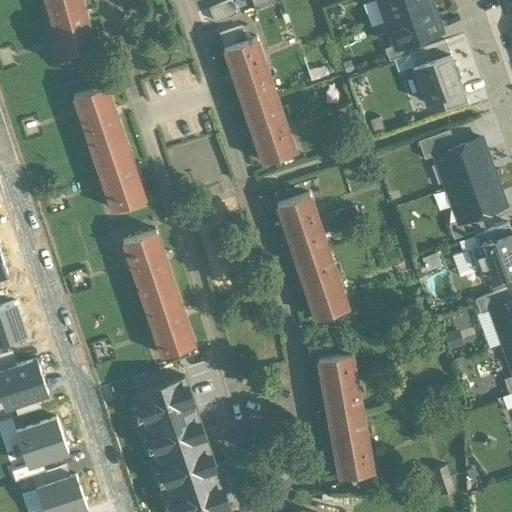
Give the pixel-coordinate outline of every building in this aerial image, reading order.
[(81,0),(45,0),(61,56),(94,47),(81,0)] [(230,0),(209,9),(214,21),(235,12),(230,0)] [(377,0),(386,22),(432,5),(430,0),(377,0)] [(511,5),(511,0),(500,0),(504,9),(511,5)] [(432,5),(386,22),(394,45),(395,46),(419,38),(441,30),(432,5)] [(241,27),(219,34),(223,48),(245,40),(241,27)] [(293,151),(254,37),(245,40),(223,48),(263,162),(293,151)] [(419,38),(395,46),(394,45),(384,49),(389,61),(411,53),(423,49),(419,38)] [(416,66),(450,54),(445,41),(423,49),(411,53),(416,66)] [(453,63),(450,54),(416,66),(412,68),(425,104),(440,98),(463,90),(458,76),(460,75),(455,62),(453,63)] [(144,198),(105,85),(73,96),(112,209),(144,198)] [(467,103),(463,90),(440,98),(445,111),(467,103)] [(434,154),(455,147),(448,130),(417,141),(424,159),(434,155),(434,154)] [(493,172),(480,137),(455,147),(434,154),(434,155),(446,188),(493,172)] [(505,206),(493,172),(446,188),(458,221),(458,222),(479,215),(505,206)] [(347,305),(308,193),(277,204),(316,316),(347,305)] [(484,228),(479,215),(458,222),(458,221),(448,225),(453,239),(473,232),(484,228)] [(478,246),(511,234),(508,223),(474,235),(478,246)] [(155,230),(123,241),(161,354),(193,343),(155,230)] [(474,271),(481,269),(486,282),(511,272),(511,233),(511,234),(478,246),(466,250),(474,271)] [(490,310),(490,309),(510,301),(506,288),(475,299),(480,313),(490,310)] [(511,338),(511,300),(510,301),(490,309),(490,310),(502,342),(511,338)] [(13,302),(0,306),(0,343),(25,335),(13,302)] [(511,338),(502,342),(511,369),(511,338)] [(372,471),(352,352),(319,358),(339,477),(372,471)] [(0,370),(16,365),(11,353),(0,356),(0,370)] [(16,365),(0,370),(0,396),(4,407),(13,404),(35,396),(47,393),(36,359),(16,365)] [(183,376),(135,392),(157,459),(206,442),(183,376)] [(35,396),(13,404),(17,416),(40,408),(35,396)] [(56,417),(15,431),(27,465),(39,461),(67,451),(56,417)] [(206,442),(157,459),(175,511),(217,511),(229,508),(206,442)] [(39,461),(27,465),(10,471),(14,482),(31,476),(43,472),(39,461)] [(35,488),(69,476),(65,465),(43,472),(31,476),(35,488)] [(444,466),(431,470),(435,483),(449,478),(444,466)] [(69,476),(35,488),(43,511),(73,511),(87,507),(75,474),(69,476)] [(453,491),(449,478),(435,483),(440,496),(453,491)]
